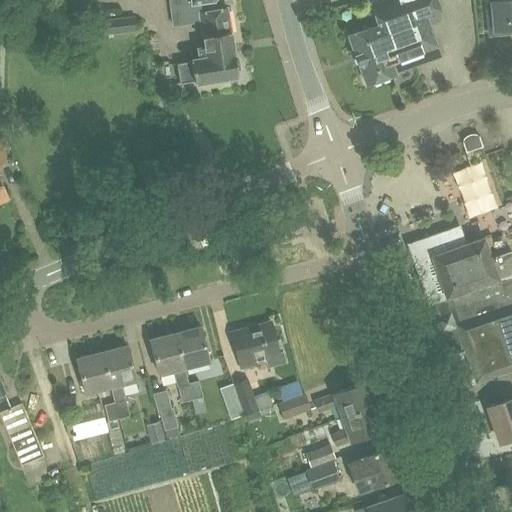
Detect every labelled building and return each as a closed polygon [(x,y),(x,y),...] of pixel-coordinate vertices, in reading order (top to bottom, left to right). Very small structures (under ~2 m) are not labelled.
[(212,5),(215,0),(213,0),(170,7),(173,26),(200,21),(204,47),(197,48),(199,58),(192,59),(192,61),(174,65),(177,84),(192,82),(193,83),(236,76),(224,8),(213,10),(212,5)] [(441,57),(429,23),(442,18),(435,0),(379,0),(371,3),(378,24),(348,34),(366,85),(396,74),(396,73),(441,57)] [(492,15),(487,15),(490,35),(511,33),(510,28),(511,28),(511,0),(491,2),(492,15)] [(107,35),(137,31),(135,16),(105,20),(107,35)] [(466,152),(482,146),(479,135),(476,134),(474,134),(472,134),(470,134),(468,135),(466,136),(465,137),(463,139),(462,141),(466,152)] [(0,165),(9,162),(0,142),(0,165)] [(326,215),(315,220),(323,238),(334,233),(326,215)] [(511,369),(511,254),(511,251),(491,258),(484,237),(464,244),(457,225),(409,242),(430,302),(446,297),(453,316),(445,319),(449,330),(443,332),(451,356),(465,351),(476,382),(511,369)] [(254,361),(265,358),(267,367),(284,363),(282,353),(278,354),(270,322),(231,332),(240,369),(255,365),(254,361)] [(201,326),(175,332),(184,368),(209,362),(201,326)] [(159,374),(184,368),(175,332),(150,338),(159,374)] [(127,345),(101,351),(111,387),(115,402),(114,402),(118,418),(129,415),(125,400),(126,399),(122,384),(136,380),(127,345)] [(86,394),(111,387),(101,351),(76,358),(86,394)] [(246,379),(233,384),(244,414),(258,409),(253,396),(246,379)] [(199,380),(188,383),(192,400),(191,400),(194,407),(196,414),(206,411),(204,405),(203,405),(202,397),(203,397),(199,380)] [(188,383),(177,386),(182,402),(191,400),(192,400),(188,383)] [(338,405),(342,417),(372,406),(364,383),(314,401),(318,412),(338,405)] [(172,408),(167,390),(153,393),(158,412),(159,411),(167,439),(180,436),(172,408)] [(268,391),(253,396),(258,409),(258,410),(273,405),(268,391)] [(277,402),(283,419),(310,410),(304,393),(277,402)] [(511,439),(511,398),(487,407),(500,443),(511,439)] [(122,444),(118,427),(116,419),(118,418),(114,402),(104,405),(108,421),(109,421),(111,429),(110,429),(112,437),(109,438),(111,447),(122,444)] [(0,415),(21,465),(43,455),(21,403),(0,412),(0,415)] [(347,429),(331,435),(335,447),(381,431),(372,406),(342,417),(347,429)] [(164,442),(159,423),(145,425),(152,445),(164,442)] [(305,454),(310,467),(335,458),(330,444),(305,454)] [(348,462),(359,493),(398,478),(387,448),(348,462)] [(308,482),(336,471),(332,460),(335,459),(335,458),(310,467),(311,468),(304,471),(308,482)] [(312,491),(340,480),(336,471),(308,482),(312,491)] [(410,511),(403,493),(356,511),(410,511)]
